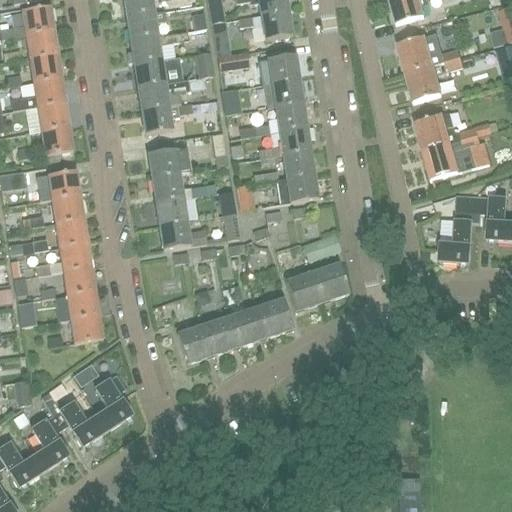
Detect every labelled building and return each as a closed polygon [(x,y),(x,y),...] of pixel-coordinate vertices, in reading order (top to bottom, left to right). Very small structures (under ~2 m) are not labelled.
[(123,0),(126,18),(154,14),(151,0),(123,0)] [(234,0),(235,7),(248,5),(249,9),(258,7),(260,19),(288,15),(285,0),(234,0)] [(425,19),(419,0),(387,0),(396,28),(425,19)] [(478,0),(457,0),(458,9),(479,8),(478,0)] [(25,39),(53,34),(49,9),(21,14),(25,39)] [(511,15),(510,10),(499,14),(508,45),(511,43),(511,15)] [(154,14),(126,18),(129,42),(157,37),(154,14)] [(288,15),(260,19),(238,22),(239,32),(262,29),(264,43),(292,39),(288,15)] [(192,18),(194,34),(206,32),(204,16),(192,18)] [(12,30),(0,32),(0,42),(13,41),(12,30)] [(57,58),(53,34),(25,39),(29,62),(57,58)] [(157,37),(129,42),(131,51),(126,51),(127,63),(133,62),(133,65),(161,61),(159,48),(188,43),(187,35),(158,40),(157,37)] [(425,40),(396,49),(405,77),(433,69),(444,66),(461,62),(458,53),(441,58),(436,37),(425,40)] [(511,49),(497,54),(505,85),(511,82),(511,49)] [(213,78),(210,55),(195,57),(199,81),(213,78)] [(219,75),(249,70),(247,55),(231,58),(217,60),(219,75)] [(57,58),(29,62),(33,86),(61,82),(57,58)] [(161,61),(133,65),(137,89),(165,85),(165,87),(183,85),(179,58),(161,61)] [(271,87),(299,83),(295,58),(267,63),(271,87)] [(433,69),(405,77),(413,106),(441,97),(436,79),(448,76),(448,75),(463,71),(461,62),(444,66),(433,69)] [(7,90),(19,89),(18,78),(6,80),(7,90)] [(61,82),(33,86),(35,99),(10,103),(12,114),(37,110),(65,106),(61,82)] [(165,85),(137,89),(140,113),(168,109),(167,99),(175,98),(175,95),(202,91),(200,82),(183,85),(165,87),(165,85)] [(299,83),(271,87),(273,104),(250,107),(251,115),(275,112),(303,107),(299,83)] [(65,106),(37,110),(41,134),(69,130),(65,106)] [(240,107),(223,110),(224,119),(242,116),(240,107)] [(307,131),(303,107),(275,112),(276,123),(268,124),(268,127),(255,129),(256,139),(278,136),(307,131)] [(168,109),(140,113),(144,138),(172,133),(169,109),(168,109)] [(442,118),(414,127),(422,156),(478,140),(492,136),(491,133),(492,133),(490,127),(489,127),(488,126),(475,130),(475,131),(456,137),(450,117),(442,119),(442,118)] [(241,128),(226,132),(230,145),(244,141),(241,128)] [(69,130),(41,134),(45,159),(73,154),(69,130)] [(281,149),(257,153),(258,163),(282,159),(310,155),(307,131),(278,136),(281,149)] [(222,135),(204,137),(206,150),(224,148),(222,135)] [(478,140),(422,156),(431,184),(478,170),(472,148),(480,146),(478,140)] [(241,147),(229,149),(231,161),(243,159),(241,147)] [(19,163),(33,161),(31,149),(17,152),(19,163)] [(179,177),(179,178),(189,176),(185,152),(148,157),(151,182),(179,177)] [(314,177),(310,155),(282,159),(284,173),(253,179),(255,187),(276,183),(278,183),(286,182),(314,177)] [(8,161),(0,161),(0,172),(10,171),(8,161)] [(51,203),(80,199),(76,174),(47,179),(50,192),(37,194),(37,195),(25,197),(26,207),(51,203)] [(8,177),(0,178),(0,179),(2,193),(10,192),(8,177)] [(179,177),(151,182),(155,206),(183,201),(215,197),(214,188),(182,193),(179,178),(179,177)] [(278,183),(276,183),(280,208),(318,202),(314,177),(286,182),(278,183)] [(254,214),(250,191),(236,193),(240,216),(254,214)] [(220,196),(223,218),(237,215),(233,194),(220,196)] [(83,223),(80,199),(51,203),(55,228),(83,223)] [(511,226),(505,226),(506,202),(482,200),(481,217),(489,217),(489,225),(488,225),(487,243),(511,244),(511,226)] [(183,201),(155,206),(159,229),(186,224),(183,201)] [(293,220),(308,219),(307,208),(291,210),(293,220)] [(266,225),(281,223),(280,214),(265,216),(266,225)] [(225,244),(239,242),(236,218),(222,220),(225,244)] [(30,232),(43,230),(41,219),(29,221),(30,232)] [(87,247),(83,223),(55,228),(59,251),(87,247)] [(186,224),(159,229),(162,253),(189,248),(190,250),(206,248),(204,234),(188,237),(186,224)] [(469,267),(472,226),(456,224),(454,248),(441,247),(439,265),(469,267)] [(0,225),(0,245),(10,245),(9,225),(0,225)] [(255,243),(269,239),(266,230),(252,235),(255,243)] [(33,256),(48,254),(46,243),(31,245),(33,256)] [(87,247),(59,251),(63,275),(91,271),(87,247)] [(229,258),(244,256),(243,247),(228,249),(229,258)] [(214,261),(213,252),(201,254),(202,263),(214,261)] [(174,266),(188,264),(187,257),(173,259),(174,266)] [(48,266),(35,269),(36,279),(37,280),(50,277),(48,266)] [(312,276),(322,306),(349,297),(339,267),(312,276)] [(91,271),(63,275),(66,298),(95,294),(91,271)] [(322,306),(312,276),(285,285),(295,315),(322,306)] [(38,294),(40,303),(55,301),(53,291),(38,294)] [(8,292),(0,292),(0,308),(11,307),(8,292)] [(99,319),(95,294),(66,298),(71,324),(99,319)] [(206,294),(195,298),(199,309),(205,307),(208,300),(206,294)] [(283,302),(256,311),(266,341),(293,332),(283,302)] [(266,341),(256,311),(230,320),(240,350),(266,341)] [(99,319),(71,324),(74,347),(102,343),(99,319)] [(230,320),(204,328),(214,358),(240,350),(230,320)] [(214,358),(204,328),(177,337),(187,367),(214,358)] [(49,351),(62,349),(61,338),(47,340),(49,351)] [(97,419),(107,434),(131,419),(118,398),(125,393),(115,378),(109,383),(95,392),(108,412),(97,419)] [(31,404),(28,382),(15,384),(18,406),(31,404)] [(73,406),(52,419),(61,433),(68,429),(82,450),(107,434),(97,419),(86,426),(73,406)] [(22,415),(12,422),(18,431),(28,425),(22,415)] [(61,433),(52,419),(31,432),(44,453),(33,460),(43,475),(68,459),(54,438),(61,433)] [(0,472),(5,469),(18,491),(43,475),(33,460),(22,467),(10,446),(0,452),(0,472)] [(420,511),(419,482),(391,484),(392,511),(420,511)] [(0,511),(11,511),(9,507),(8,507),(0,494),(0,511)]
